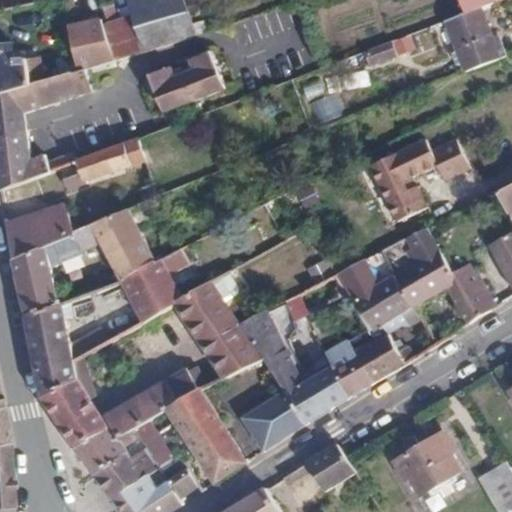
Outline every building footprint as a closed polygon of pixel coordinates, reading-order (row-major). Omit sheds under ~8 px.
[(169,46),(197,37),(182,0),(128,0),(134,20),(144,53),(169,46)] [(470,0),(474,9),(498,0),(470,0)] [(511,53),(511,43),(496,4),(454,19),(476,69),(511,53)] [(92,69),(115,62),(107,27),(106,24),(124,20),(120,5),(108,8),(111,20),(69,29),(76,59),(80,73),(86,71),(92,69)] [(115,62),(144,53),(134,20),(107,27),(115,62)] [(394,42),(370,51),(373,61),(398,52),(394,42)] [(3,51),(0,50),(0,96),(46,83),(41,64),(29,66),(29,63),(17,63),(10,62),(10,55),(3,51)] [(174,80),(172,73),(171,69),(150,77),(163,112),(224,91),(211,54),(190,61),(192,66),(194,73),(174,80)] [(80,73),(76,59),(55,64),(60,78),(73,75),(80,73)] [(192,66),(172,73),(174,80),(194,73),(192,66)] [(98,92),(92,69),(86,71),(92,93),(98,92)] [(46,83),(0,96),(0,121),(23,115),(92,93),(86,71),(80,73),(73,75),(60,78),(46,83)] [(24,123),(23,115),(0,121),(0,138),(25,130),(24,123)] [(0,189),(1,193),(59,168),(63,166),(61,159),(46,163),(44,156),(29,161),(25,130),(0,138),(0,189)] [(144,161),(137,140),(76,162),(63,166),(59,168),(66,190),(87,183),(86,180),(144,161)] [(372,169),(380,188),(396,180),(442,155),(457,147),(455,143),(431,153),(426,142),(372,169)] [(395,219),(424,205),(416,189),(413,191),(406,194),(402,185),(409,182),(437,169),(443,184),(469,172),(457,147),(442,155),(396,180),(380,188),(395,219)] [(63,166),(76,162),(73,154),(61,159),(63,166)] [(406,194),(413,191),(409,182),(402,185),(406,194)] [(511,213),(511,187),(495,196),(506,217),(511,213)] [(63,205),(7,224),(14,260),(65,239),(74,232),(63,205)] [(427,210),(424,205),(395,219),(397,224),(427,210)] [(154,265),(128,210),(74,232),(65,239),(14,260),(26,319),(59,309),(50,267),(84,253),(82,250),(102,245),(123,282),(154,265)] [(443,288),(466,326),(478,318),(463,293),(455,279),(425,231),(405,241),(411,251),(406,254),(413,267),(395,278),(412,307),(443,288)] [(511,257),(511,233),(495,242),(506,261),(511,257)] [(506,261),(495,242),(469,256),(479,275),(495,267),(506,261)] [(188,268),(179,252),(161,261),(169,278),(188,268)] [(511,298),(511,297),(511,257),(506,261),(495,267),(511,298)] [(154,265),(123,282),(125,286),(143,321),(144,323),(175,304),(180,301),(169,278),(161,261),(154,265)] [(365,262),(339,275),(355,302),(380,287),(365,262)] [(469,271),(455,279),(463,293),(477,284),(469,271)] [(381,327),(412,307),(395,278),(380,287),(355,302),(373,332),(381,327)] [(218,280),(209,284),(219,298),(226,293),(218,280)] [(477,284),(463,293),(478,318),(499,306),(484,280),(477,284)] [(180,301),(175,304),(223,378),(240,370),(263,361),(238,326),(219,298),(209,284),(180,301)] [(59,309),(26,319),(41,397),(77,382),(74,365),(74,361),(94,349),(89,340),(71,350),(66,307),(59,309)] [(415,333),(425,327),(412,307),(381,327),(384,331),(397,323),(399,327),(407,321),(415,333)] [(265,359),(270,367),(285,393),(306,424),(349,400),(330,368),(300,384),(280,342),(287,340),(271,309),(238,326),(263,361),(265,359)] [(308,322),(319,344),(330,339),(320,317),(308,322)] [(343,362),(361,393),(415,360),(408,349),(398,354),(386,336),(353,356),(343,362)] [(324,355),(330,368),(343,362),(353,356),(346,344),(324,355)] [(240,370),(223,378),(226,387),(270,367),(265,359),(263,361),(240,370)] [(330,368),(349,400),(361,393),(343,362),(330,368)] [(77,382),(41,397),(62,427),(78,450),(107,429),(116,441),(134,430),(148,421),(167,409),(179,402),(165,379),(100,418),(94,408),(77,382)] [(199,390),(179,402),(167,409),(215,479),(216,482),(246,463),(199,390)] [(306,424),(285,393),(244,420),(264,451),(306,424)] [(148,421),(134,430),(139,438),(145,448),(156,467),(171,458),(148,421)] [(107,429),(78,450),(96,475),(127,452),(123,447),(139,438),(134,430),(116,441),(107,429)] [(442,433),(393,463),(405,483),(409,480),(419,496),(460,472),(450,456),(455,453),(442,433)] [(0,506),(10,506),(7,476),(6,443),(0,444),(0,506)] [(354,473),(344,458),(336,446),(306,464),(310,471),(324,493),(354,473)] [(127,452),(96,475),(123,511),(160,511),(162,511),(163,511),(169,511),(183,504),(180,500),(198,489),(177,455),(171,458),(156,467),(145,448),(131,456),(127,452)] [(511,510),(511,473),(506,462),(479,479),(499,511),(507,511),(511,510)] [(310,471),(306,464),(282,478),(287,485),(310,471)] [(278,511),(264,490),(228,511),(278,511)]
